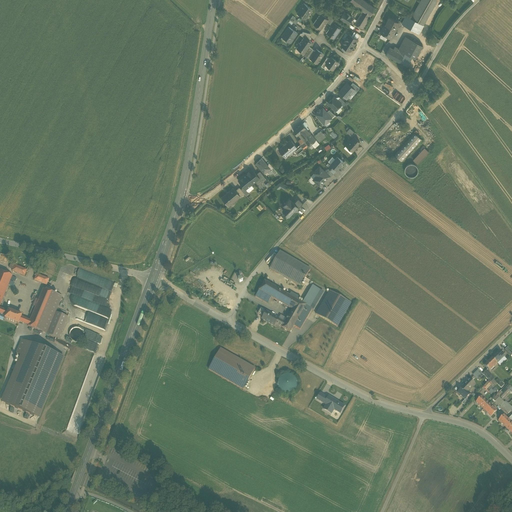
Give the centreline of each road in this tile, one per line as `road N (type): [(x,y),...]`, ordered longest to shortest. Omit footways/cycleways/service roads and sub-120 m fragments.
road 1 (residential): [(478,0),(448,31),(397,115),(253,273),(228,323)]
road 2 (primary): [(73,491),(152,280)]
road 3 (residential): [(351,62),(305,113),(212,191),(179,197)]
road 4 (unclassified): [(424,415),(373,401),(228,323)]
road 5 (primary): [(179,197),(213,0)]
road 6 (track): [(511,228),(413,93)]
road 7 (unclassified): [(152,280),(0,240)]
road 8 (unclassified): [(511,330),(424,415)]
